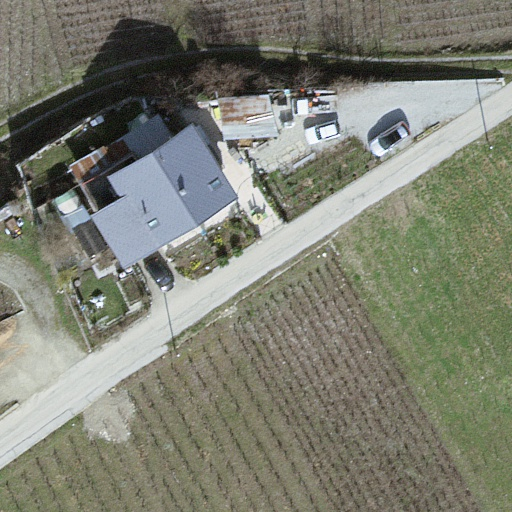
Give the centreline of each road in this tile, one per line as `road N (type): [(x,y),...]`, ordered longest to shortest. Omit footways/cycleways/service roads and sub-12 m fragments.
road 1 (unclassified): [(0,445),(511,92)]
road 2 (track): [(511,78),(329,67),(163,75),(56,111),(0,143)]
